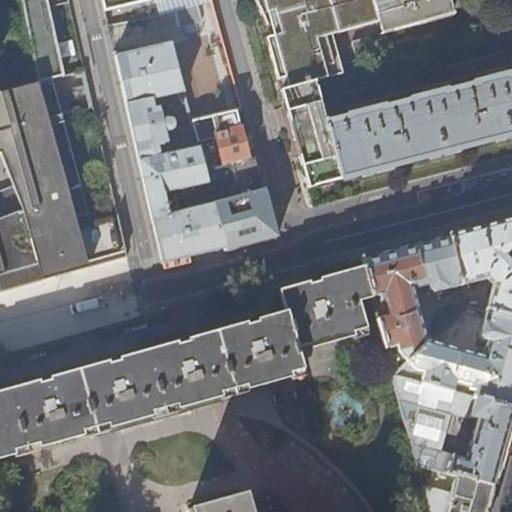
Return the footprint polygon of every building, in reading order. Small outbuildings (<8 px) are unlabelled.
[(69,1),(68,0),(19,0),(26,33),(35,83),(58,76),(64,75),(48,6),(69,1)] [(102,0),(105,11),(147,0),(102,0)] [(182,91),(176,69),(192,65),(202,62),(225,56),(219,32),(209,0),(179,0),(189,39),(114,56),(122,94),(152,223),(161,263),(194,256),(224,248),(213,205),(176,213),(173,200),(165,202),(164,194),(207,183),(204,174),(197,148),(160,157),(158,148),(164,147),(161,134),(171,132),(173,129),(173,126),(172,122),(169,120),(168,120),(157,121),(152,99),(182,91)] [(253,0),(260,15),(273,11),(274,16),(293,10),(311,5),(328,0),(253,0)] [(451,15),(446,0),(328,0),(311,5),(293,10),(312,83),(326,79),(323,68),(338,63),(331,35),(376,23),(388,19),(392,31),(451,15)] [(312,83),(293,10),(274,16),(277,23),(280,35),(265,39),(304,180),(306,188),(320,185),(338,180),(324,125),(312,83)] [(277,23),(274,16),(262,19),(265,26),(277,23)] [(392,31),(388,19),(376,23),(379,35),(392,31)] [(371,63),(364,39),(349,43),(356,67),(371,63)] [(231,75),(225,56),(202,62),(206,74),(195,77),(192,65),(176,69),(182,91),(188,114),(238,99),(231,75)] [(384,59),(373,62),(375,71),(386,68),(384,59)] [(342,75),(338,63),(323,68),(326,79),(342,75)] [(58,76),(35,83),(0,92),(0,144),(12,141),(25,186),(0,193),(0,263),(7,290),(58,275),(128,256),(118,215),(73,226),(71,218),(96,210),(58,76)] [(511,76),(507,77),(507,76),(475,85),(475,86),(444,94),(443,93),(411,101),(411,102),(380,110),(379,109),(349,117),(349,119),(324,125),(338,180),(339,181),(466,148),(511,136),(511,76)] [(248,160),(239,129),(215,136),(210,119),(191,125),(197,148),(204,174),(248,160)] [(266,202),(254,158),(248,160),(204,174),(207,183),(213,205),(224,248),(225,251),(250,244),(276,237),(266,202)] [(511,217),(491,223),(448,235),(461,286),(486,280),(492,286),(485,310),(511,317),(511,217)] [(361,257),(364,268),(371,298),(378,296),(380,303),(384,302),(388,317),(377,320),(384,349),(395,346),(397,352),(407,362),(429,341),(415,290),(429,287),(430,291),(435,293),(461,286),(448,235),(407,245),(361,257)] [(357,302),(371,298),(364,268),(321,279),(279,291),(284,313),(241,325),(174,344),(121,360),(54,379),(0,393),(0,459),(301,374),(295,352),(366,332),(357,302)] [(511,317),(485,310),(478,337),(480,343),(484,344),(480,357),(429,341),(407,362),(414,368),(422,371),(419,384),(450,392),(454,379),(470,384),(469,388),(474,390),(472,398),(511,408),(511,317)] [(450,392),(419,384),(392,377),(415,467),(445,475),(454,478),(492,488),(501,453),(511,412),(511,408),(472,398),(450,392)] [(444,483),(445,475),(415,467),(417,476),(444,483)] [(485,511),(492,488),(454,478),(445,511),(485,511)] [(248,511),(244,495),(189,511),(248,511)]
